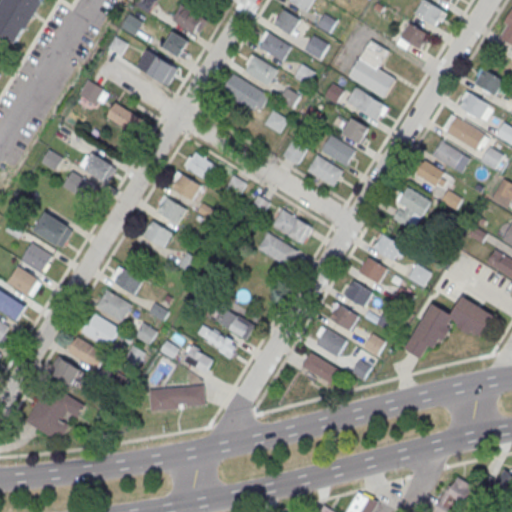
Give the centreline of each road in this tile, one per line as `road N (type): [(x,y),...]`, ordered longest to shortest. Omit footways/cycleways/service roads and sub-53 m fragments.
road 1 (residential): [(486,0),(172,511)]
road 2 (secondary): [(511,376),(210,449),(0,478)]
road 3 (residential): [(249,0),(0,411)]
road 4 (secondary): [(144,511),(511,427)]
road 5 (residential): [(349,224),(100,65)]
road 6 (residential): [(91,0),(0,152)]
